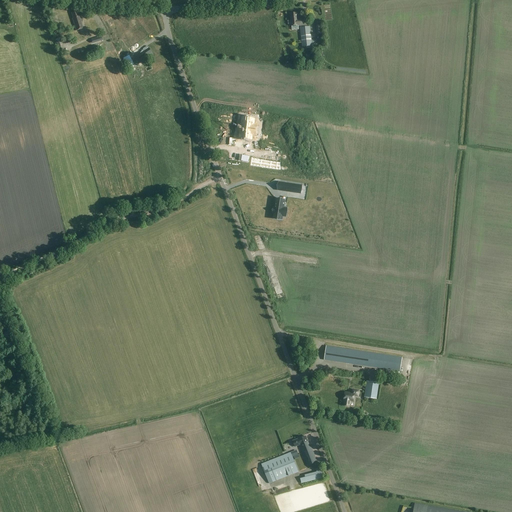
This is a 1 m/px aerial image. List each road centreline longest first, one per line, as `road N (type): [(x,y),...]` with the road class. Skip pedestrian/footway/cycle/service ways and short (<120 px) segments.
road 1 (unclassified): [(344,511),(164,9)]
road 2 (track): [(0,279),(113,219),(164,209),(220,176)]
